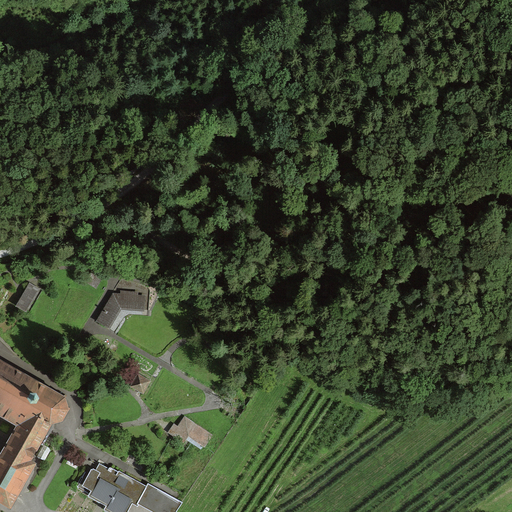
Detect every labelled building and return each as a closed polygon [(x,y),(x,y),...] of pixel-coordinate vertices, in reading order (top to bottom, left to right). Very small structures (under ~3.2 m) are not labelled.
[(16,309),(27,315),(41,290),(30,284),(16,309)] [(119,312),(148,313),(148,298),(143,298),(137,295),(117,294),(113,292),(97,326),(110,332),(119,312)] [(0,494),(16,503),(59,418),(69,417),(76,406),(74,394),(0,356),(0,494)] [(143,392),(150,381),(140,375),(133,386),(143,392)] [(185,416),(178,427),(174,424),(168,435),(186,446),(188,442),(203,452),(214,434),(185,416)] [(109,469),(99,464),(96,470),(92,468),(82,487),(91,491),(89,496),(107,505),(105,510),(109,511),(127,511),(133,502),(152,511),(176,511),(183,502),(148,484),(147,485),(119,471),(118,472),(110,467),(109,469)]
